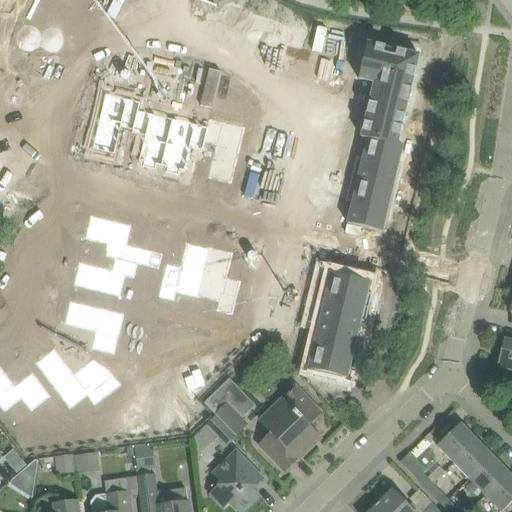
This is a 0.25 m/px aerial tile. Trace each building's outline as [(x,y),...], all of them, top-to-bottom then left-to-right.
[(0,0),(0,17),(6,19),(9,6),(31,11),(34,0),(0,0)] [(0,17),(0,51),(20,57),(25,37),(3,32),(6,19),(0,17)] [(454,43),(453,50),(463,51),(464,52),(465,45),(464,45),(454,43)] [(367,44),(359,80),(374,84),(369,105),(361,138),(368,139),(397,146),(398,145),(405,113),(419,56),(367,44)] [(0,72),(16,76),(20,57),(0,51),(0,72)] [(349,67),(347,75),(359,78),(361,70),(349,67)] [(347,75),(346,83),(357,85),(359,78),(347,75)] [(346,83),(344,90),(356,93),(357,85),(346,83)] [(344,90),(342,98),(354,101),(356,93),(344,90)] [(342,98),(340,106),(352,109),(354,101),(342,98)] [(0,121),(5,122),(9,103),(0,100),(0,121)] [(103,104),(92,150),(115,156),(122,127),(134,130),(139,106),(128,104),(126,109),(103,104)] [(340,106),(338,114),(350,117),(352,109),(340,106)] [(338,114),(336,122),(348,124),(350,117),(338,114)] [(210,120),(205,143),(216,146),(209,178),(232,184),(245,128),(210,120)] [(148,124),(139,162),(162,167),(171,129),(148,124)] [(171,129),(162,167),(185,173),(194,135),(171,129)] [(368,139),(363,160),(398,169),(403,147),(398,145),(397,146),(368,139)] [(328,143),(326,151),(338,154),(340,146),(328,143)] [(326,151),(324,159),(336,162),(338,154),(326,151)] [(363,160),(358,181),(393,190),(398,169),(363,160)] [(358,181),(353,202),(388,211),(393,190),(358,181)] [(318,186),(316,194),(328,196),(330,189),(318,186)] [(316,194),(314,201),(326,204),(328,196),(316,194)] [(353,202),(348,224),(383,233),(388,211),(353,202)] [(91,216),(85,239),(109,245),(106,257),(115,259),(138,264),(159,269),(163,253),(124,244),(128,225),(91,216)] [(167,264),(158,298),(175,302),(177,293),(198,298),(210,247),(209,247),(209,249),(186,243),(181,267),(167,264)] [(210,247),(198,297),(220,303),(217,312),(234,316),(242,282),(228,278),(234,253),(210,247)] [(79,263),(74,286),(121,297),(125,277),(135,279),(138,264),(115,259),(112,270),(79,263)] [(332,274),(326,299),(369,309),(373,295),(368,294),(371,283),(332,274)] [(300,284),(299,292),(310,295),(312,287),(300,284)] [(299,292),(297,300),(309,302),(310,295),(299,292)] [(326,299),(320,322),(359,331),(361,322),(366,323),(369,309),(326,299)] [(70,301),(64,325),(90,331),(84,354),(105,368),(113,336),(111,336),(117,313),(70,301)] [(320,322),(315,345),(358,356),(361,342),(357,340),(359,331),(320,322)] [(289,331),(288,338),(299,341),(301,333),(289,331)] [(288,338),(286,346),(298,349),(299,341),(288,338)] [(497,367),(511,370),(511,341),(504,340),(497,367)] [(315,345),(309,370),(348,379),(350,368),(355,370),(358,356),(315,345)] [(54,349),(35,364),(70,409),(86,398),(93,408),(120,387),(108,371),(93,360),(74,375),(54,349)] [(0,366),(0,406),(5,413),(22,400),(32,414),(52,399),(32,373),(15,387),(0,366)] [(230,380),(206,403),(216,414),(237,436),(249,424),(243,417),(255,406),(230,380)] [(261,446),(272,456),(286,471),(306,451),(304,448),(310,442),(310,434),(305,429),(320,414),(306,400),(296,389),(266,418),(278,430),(261,446)] [(206,426),(216,436),(227,447),(237,437),(226,426),(216,416),(206,426)] [(438,446),(454,463),(477,441),(461,424),(438,446)] [(430,434),(426,439),(431,444),(435,439),(430,434)] [(454,463),(470,480),(493,457),(477,441),(454,463)] [(137,472),(150,470),(153,469),(150,448),(133,451),(136,472),(137,472)] [(74,456),(76,472),(99,469),(96,453),(74,456)] [(249,465),(236,453),(214,475),(223,484),(211,495),(224,508),(230,502),(238,511),(243,511),(255,500),(248,493),(263,479),(249,465)] [(417,479),(427,489),(433,484),(423,474),(427,470),(410,454),(401,462),(407,469),(407,470),(416,480),(417,479)] [(76,472),(74,456),(58,459),(60,475),(76,472)] [(470,480),(485,496),(509,473),(493,457),(470,480)] [(29,466),(21,473),(34,481),(36,464),(34,462),(29,466)] [(485,496),(500,511),(502,511),(511,503),(511,476),(509,473),(485,496)] [(155,475),(137,477),(137,478),(139,496),(140,499),(141,511),(189,511),(189,502),(160,506),(155,475)] [(137,478),(127,479),(128,492),(131,492),(132,497),(139,496),(137,478)] [(92,502),(93,511),(130,511),(128,492),(127,479),(105,482),(106,494),(97,496),(92,502)] [(427,489),(442,506),(449,500),(433,484),(427,489)] [(414,511),(393,490),(377,505),(384,511),(414,511)] [(416,507),(420,511),(423,511),(432,504),(426,498),(416,507)] [(442,506),(448,511),(460,511),(449,500),(442,506)] [(80,511),(80,501),(55,504),(55,511),(80,511)]
